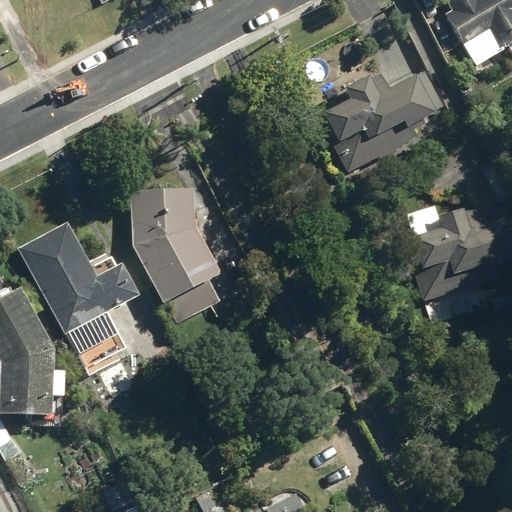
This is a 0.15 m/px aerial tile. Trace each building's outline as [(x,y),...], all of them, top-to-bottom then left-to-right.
[(470,70),(511,45),(511,0),(450,0),(444,4),(448,10),(438,17),(470,70)] [(312,120),(342,180),(438,132),(409,75),(381,89),(374,74),(356,83),(334,93),(340,106),(312,120)] [(126,194),(126,253),(127,255),(156,308),(161,306),(172,326),(214,304),(204,284),(212,280),(186,232),(186,194),(126,194)] [(412,277),(420,306),(495,284),(490,271),(511,263),(511,261),(511,221),(474,233),(468,214),(432,225),(429,213),(402,220),(409,244),(406,245),(415,276),(412,277)] [(59,339),(82,381),(100,372),(96,365),(118,354),(100,318),(130,302),(113,270),(110,271),(102,256),(81,266),(61,227),(11,252),(56,340),(59,339)] [(0,419),(41,422),(43,401),(54,402),(56,377),(44,376),(45,357),(12,293),(0,299),(0,419)] [(491,303),(495,317),(511,311),(511,297),(491,303)] [(97,496),(106,511),(112,511),(126,504),(115,485),(97,496)] [(297,511),(290,497),(261,511),(297,511)]
